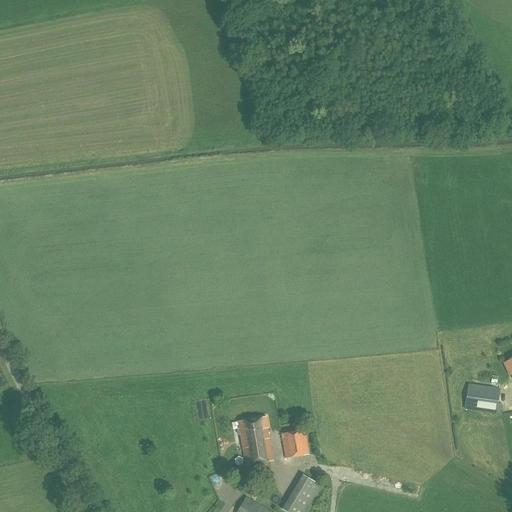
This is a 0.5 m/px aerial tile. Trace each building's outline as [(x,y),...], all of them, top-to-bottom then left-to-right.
[(500,414),(502,404),(498,403),(500,389),(469,384),(465,409),(500,414)] [(246,465),(273,461),(268,428),(267,417),(238,422),(240,428),(238,429),(239,434),(241,435),(246,465)] [(286,458),(309,454),(304,430),(282,434),(286,458)] [(242,454),(235,457),(238,463),(245,460),(242,454)] [(286,511),(304,511),(321,485),(303,475),(282,510),(286,511)] [(271,511),(246,497),(237,511),(271,511)]
